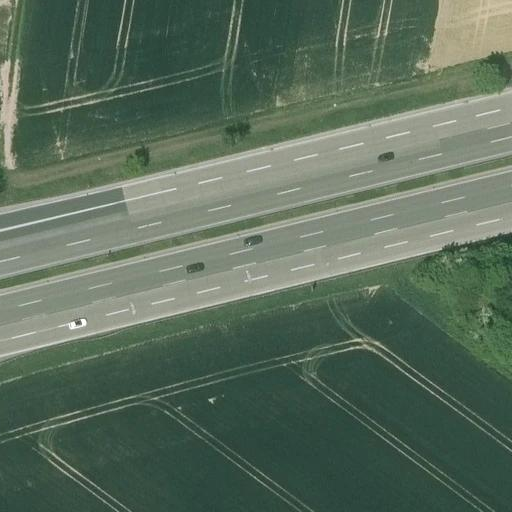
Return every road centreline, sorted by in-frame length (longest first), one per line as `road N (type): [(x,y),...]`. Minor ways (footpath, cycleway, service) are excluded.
road 1 (motorway): [(0,320),(511,195)]
road 2 (motorway): [(511,126),(188,207)]
road 3 (motorway): [(188,207),(0,253)]
road 4 (motorway): [(188,207),(0,235)]
